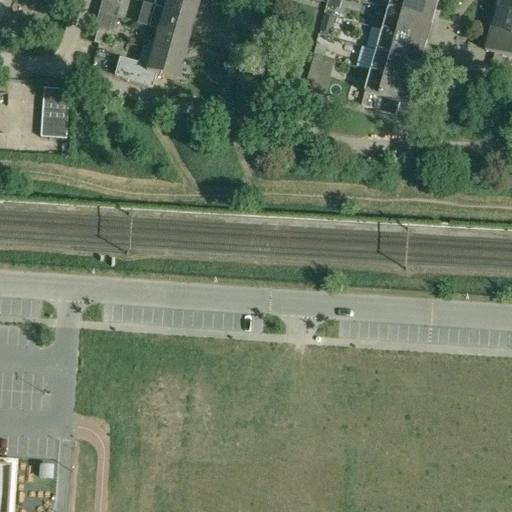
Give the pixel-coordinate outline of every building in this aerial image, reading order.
[(165,0),(165,4),(159,2),(157,8),(193,19),(198,0),(165,0)] [(328,0),(327,6),(340,10),(343,0),(328,0)] [(431,0),(392,0),(389,11),(432,23),(438,2),(431,0)] [(511,14),(511,0),(500,0),(498,10),(511,14)] [(187,39),(193,19),(157,8),(157,9),(153,8),(147,28),(187,39)] [(511,36),(511,14),(498,10),(492,31),(511,36)] [(389,11),(383,32),(426,44),(432,23),(389,11)] [(324,16),(319,32),(321,33),(329,35),(333,19),(324,16)] [(110,30),(98,26),(96,36),(108,39),(110,30)] [(157,32),(153,44),(148,42),(146,50),(144,49),(181,60),(187,39),(147,28),(147,29),(157,32)] [(511,59),(511,36),(492,31),(486,52),(490,54),(495,55),(503,57),(511,59)] [(383,32),(377,52),(420,65),(423,55),(426,44),(383,32)] [(105,47),(108,39),(96,36),(93,43),(105,47)] [(327,48),(317,45),(314,55),(325,58),(327,48)] [(155,76),(175,82),(181,60),(144,49),(144,50),(145,51),(139,66),(120,60),(114,77),(151,90),(155,76)] [(377,52),(371,73),(414,86),(420,65),(377,52)] [(492,67),(500,70),(503,57),(495,55),(492,67)] [(314,58),(312,63),(333,69),(335,62),(328,60),(324,59),(322,59),(314,56),(314,58)] [(500,70),(509,72),(511,61),(511,59),(503,57),(500,70)] [(382,100),(390,102),(399,104),(404,105),(408,106),(414,86),(371,73),(365,95),(374,97),(382,100)] [(68,91),(43,90),(40,139),(65,140),(68,91)] [(365,95),(362,107),(371,109),(374,97),(365,95)] [(371,109),(378,111),(382,100),(374,97),(371,109)] [(378,111),(387,113),(390,102),(382,100),(378,111)] [(396,116),(399,104),(390,102),(387,113),(396,116)] [(0,511),(6,511),(9,468),(0,467),(0,511)]
